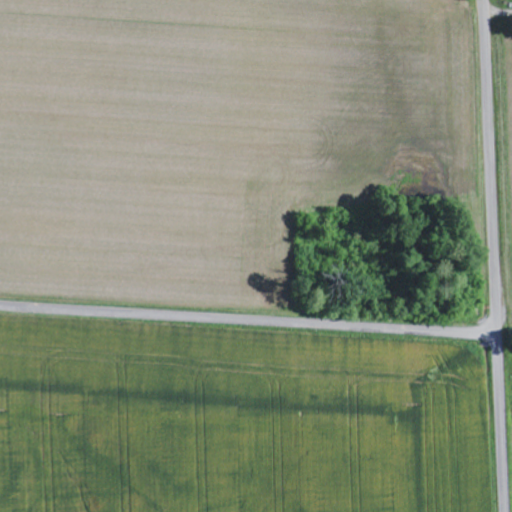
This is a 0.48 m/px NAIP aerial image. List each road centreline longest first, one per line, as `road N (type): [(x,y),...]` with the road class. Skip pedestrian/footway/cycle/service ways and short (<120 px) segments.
road 1 (residential): [(506,511),(483,0)]
road 2 (residential): [(0,306),(499,336)]
